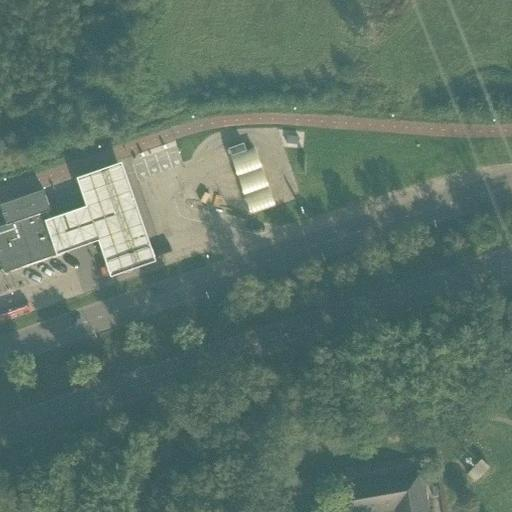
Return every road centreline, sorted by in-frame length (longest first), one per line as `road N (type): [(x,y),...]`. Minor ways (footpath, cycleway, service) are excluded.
road 1 (primary): [(0,437),(511,265)]
road 2 (primary): [(511,187),(286,254),(0,358)]
